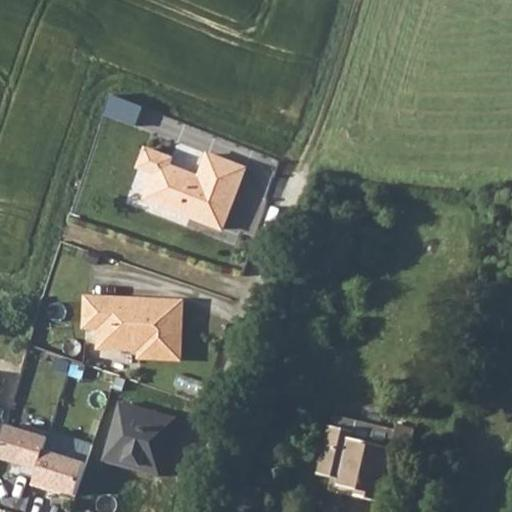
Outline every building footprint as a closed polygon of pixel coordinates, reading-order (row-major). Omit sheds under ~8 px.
[(107,113),(141,126),(148,106),(115,94),(107,113)] [(221,229),(244,168),(206,153),(198,174),(171,164),(174,157),(143,145),(134,168),(145,172),(136,197),(221,229)] [(136,358),(184,359),(185,295),(79,293),(78,331),(96,332),(95,351),(136,352),(136,358)] [(123,404),(107,461),(159,478),(165,458),(160,456),(166,439),(171,439),(177,421),(123,404)] [(0,435),(0,458),(36,468),(41,449),(45,435),(3,423),(0,435)] [(335,423),(322,472),(346,479),(345,486),(364,491),(363,498),(382,503),(396,448),(357,436),(358,429),(335,423)] [(75,499),(85,461),(41,449),(36,468),(31,486),(75,499)]
